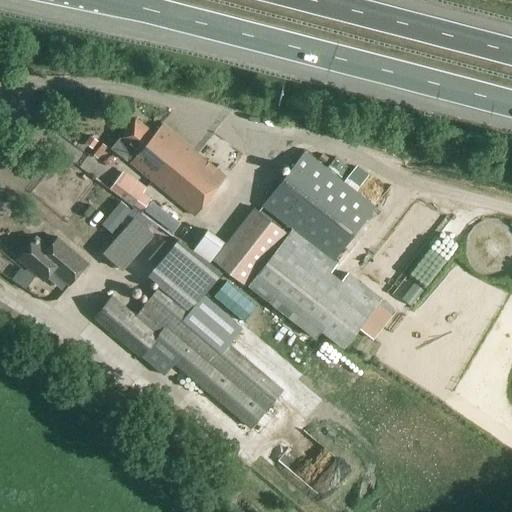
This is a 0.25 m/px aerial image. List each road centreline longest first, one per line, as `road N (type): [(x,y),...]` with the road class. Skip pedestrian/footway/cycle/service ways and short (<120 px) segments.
road 1 (motorway): [(94,0),(511,107)]
road 2 (track): [(0,284),(75,339),(271,511)]
road 3 (motorway): [(511,53),(302,0)]
